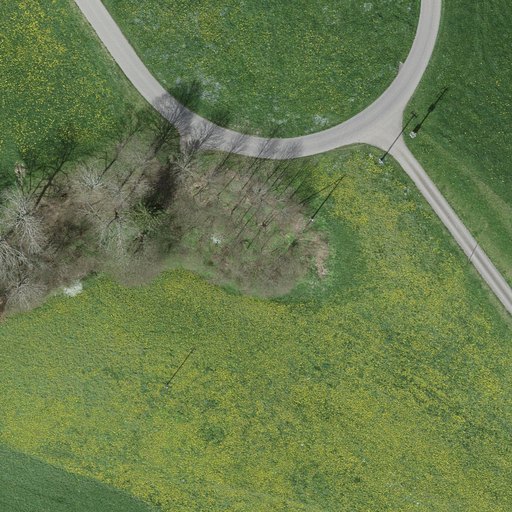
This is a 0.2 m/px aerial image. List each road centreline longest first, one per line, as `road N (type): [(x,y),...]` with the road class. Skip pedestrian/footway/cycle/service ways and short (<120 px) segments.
road 1 (unclassified): [(87,0),(173,114),(208,136),(265,149),(305,146),(374,117),(412,73),(430,0)]
road 2 (track): [(374,117),(511,303)]
